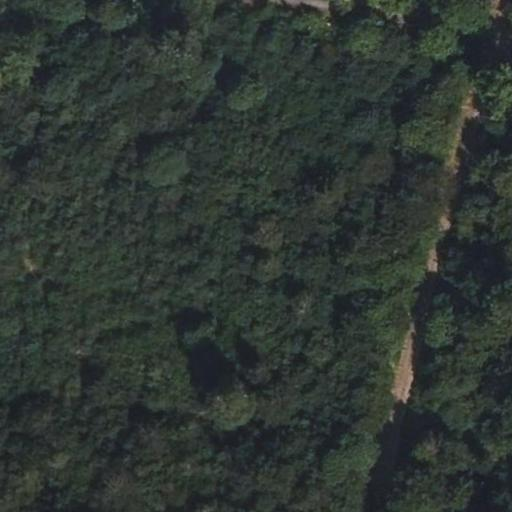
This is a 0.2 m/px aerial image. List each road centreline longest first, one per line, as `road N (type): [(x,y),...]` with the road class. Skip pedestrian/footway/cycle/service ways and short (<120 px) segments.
road 1 (unknown): [(510,0),(388,511)]
road 2 (track): [(253,0),(511,39)]
